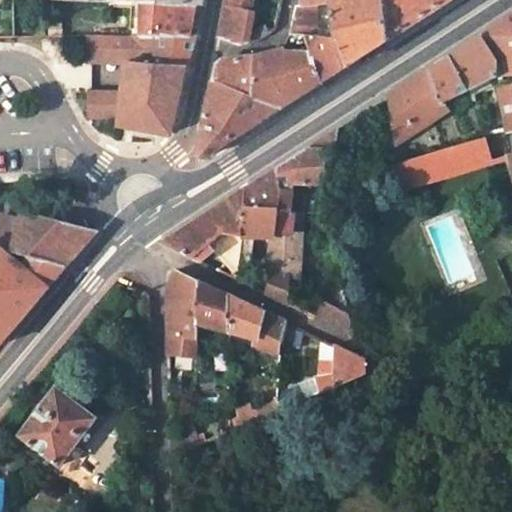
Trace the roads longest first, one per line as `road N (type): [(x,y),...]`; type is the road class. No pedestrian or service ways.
road 1 (secondary): [(495,0),(189,190)]
road 2 (residential): [(165,511),(147,249)]
road 3 (residential): [(359,343),(147,249)]
road 4 (secondary): [(116,244),(0,383)]
road 5 (residential): [(213,0),(189,126),(156,164)]
